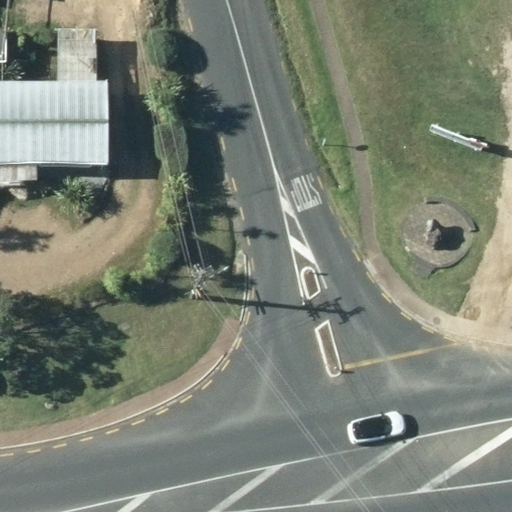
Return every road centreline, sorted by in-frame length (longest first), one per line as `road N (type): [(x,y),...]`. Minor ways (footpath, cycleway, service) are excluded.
road 1 (residential): [(334,482),(274,174),(227,0)]
road 2 (secondary): [(511,458),(334,482)]
road 3 (secondary): [(334,482),(178,511)]
